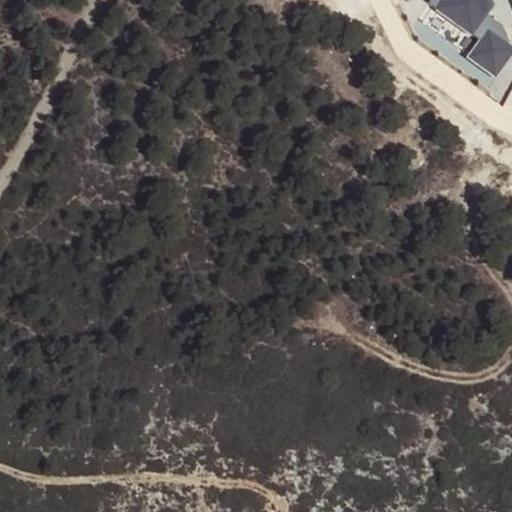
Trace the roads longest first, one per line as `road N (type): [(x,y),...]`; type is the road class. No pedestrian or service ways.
road 1 (track): [(292,511),(272,491),(224,482),(75,477),(0,463)]
road 2 (track): [(0,188),(103,0)]
road 3 (residential): [(511,124),(402,45),(379,0)]
